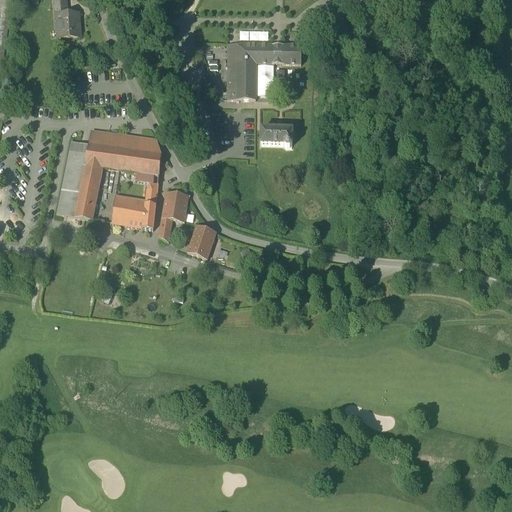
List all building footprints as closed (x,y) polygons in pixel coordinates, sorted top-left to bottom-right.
[(0,0),(0,86),(12,0),(0,0)] [(53,0),(55,16),(67,16),(65,0),(53,0)] [(55,16),(57,41),(65,40),(80,39),(78,15),(67,16),(55,16)] [(256,68),(274,68),(274,49),(227,48),(227,104),(255,104),(256,68)] [(301,49),(281,49),(281,68),(301,69),(301,49)] [(286,151),(289,151),(292,148),(292,145),(290,144),(292,144),(292,133),(283,132),(283,128),(282,128),(278,128),(276,128),(276,132),(261,132),(260,148),(284,148),(286,151)] [(91,134),(88,146),(161,157),(157,144),(156,144),(91,134)] [(71,144),(69,153),(86,157),(88,148),(71,144)] [(161,157),(88,146),(88,148),(86,157),(73,220),(92,223),(102,171),(159,179),(161,157)] [(56,217),(73,220),(86,157),(69,153),(56,217)] [(135,176),(134,184),(149,186),(152,186),(153,179),(135,176)] [(111,227),(153,233),(155,208),(158,187),(152,186),(149,186),(146,193),(145,203),(134,202),(131,222),(112,219),(111,227)] [(166,196),(161,222),(172,224),(184,226),(188,199),(166,196)] [(112,219),(131,222),(134,202),(115,199),(112,219)] [(168,245),(172,224),(161,222),(158,240),(168,245)] [(186,256),(207,263),(216,236),(196,229),(186,256)]
